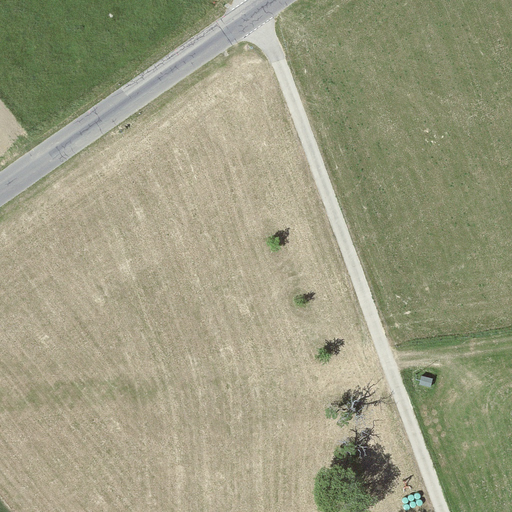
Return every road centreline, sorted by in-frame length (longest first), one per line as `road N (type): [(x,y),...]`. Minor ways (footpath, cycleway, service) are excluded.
road 1 (unknown): [(0,399),(385,358)]
road 2 (tertiary): [(0,191),(250,16)]
